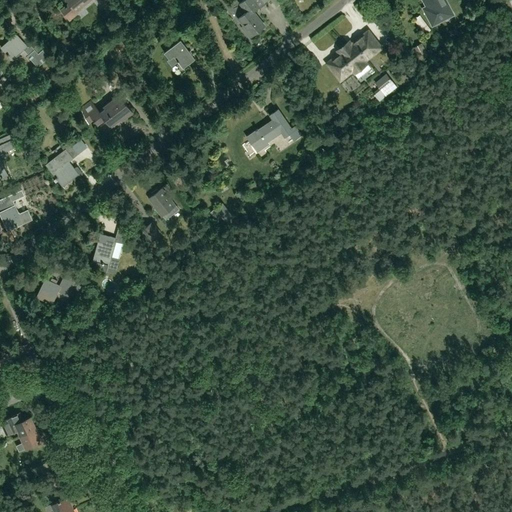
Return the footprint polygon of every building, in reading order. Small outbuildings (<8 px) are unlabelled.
[(67,0),(73,7),(65,14),(70,20),(84,9),(82,6),(88,0),(67,0)] [(245,12),(237,19),(243,25),(241,27),(250,38),(265,25),(254,11),(259,7),(260,7),(267,0),(243,0),(239,4),(245,12)] [(453,17),(443,0),(421,0),(426,8),(423,10),(432,28),(453,17)] [(329,64),(341,79),(352,71),(354,73),(366,63),(364,60),(379,47),(368,33),(352,46),(349,43),(338,51),(341,55),(329,64)] [(34,39),(27,46),(16,34),(2,47),(13,59),(23,50),(38,67),(49,56),(34,39)] [(172,66),(178,61),(183,68),(195,59),(180,39),(164,52),(169,58),(167,60),(172,66)] [(427,56),(421,43),(413,47),(419,60),(427,56)] [(386,73),(375,82),(383,93),(388,89),(390,92),(397,86),(386,73)] [(55,90),(63,85),(59,79),(51,84),(55,90)] [(32,107),(27,96),(18,99),(23,111),(32,107)] [(97,125),(105,119),(111,126),(125,115),(126,116),(133,111),(121,96),(101,112),(91,100),(80,108),(88,124),(93,120),(97,125)] [(270,123),(269,122),(248,138),(256,151),(267,144),(265,142),(281,131),(285,136),(290,133),(294,139),(301,134),(295,126),(292,128),(278,109),(270,115),(274,121),(270,123)] [(0,139),(0,178),(8,174),(0,157),(0,153),(16,146),(10,134),(0,139)] [(60,144),(65,150),(71,145),(67,139),(60,144)] [(78,154),(72,146),(71,145),(65,150),(56,157),(46,165),(62,185),(72,178),(74,180),(75,180),(82,174),(82,173),(78,167),(77,166),(75,168),(69,161),(78,154)] [(152,195),(148,198),(157,208),(156,209),(161,216),(162,215),(166,219),(179,209),(175,205),(162,187),(159,190),(158,189),(156,189),(151,193),(151,194),(152,195)] [(11,194),(0,199),(0,211),(8,229),(32,219),(28,210),(20,213),(19,212),(18,212),(12,201),(24,195),(22,190),(11,194)] [(222,217),(226,221),(233,215),(222,202),(215,208),(222,217)] [(101,233),(94,261),(109,265),(107,271),(116,274),(120,259),(119,259),(124,242),(133,245),(138,225),(120,220),(115,237),(101,233)] [(162,233),(153,221),(142,229),(151,241),(162,233)] [(46,278),(37,296),(52,303),(58,291),(69,296),(73,288),(75,289),(79,291),(83,282),(80,275),(67,269),(64,276),(59,285),(46,278)] [(20,411),(1,421),(7,435),(17,431),(20,436),(37,428),(31,416),(24,419),(20,411)] [(37,428),(20,436),(23,442),(16,445),(19,451),(25,448),(43,440),(37,428)] [(51,504),(44,507),(46,511),(63,511),(73,507),(68,495),(51,503),(51,504)]
